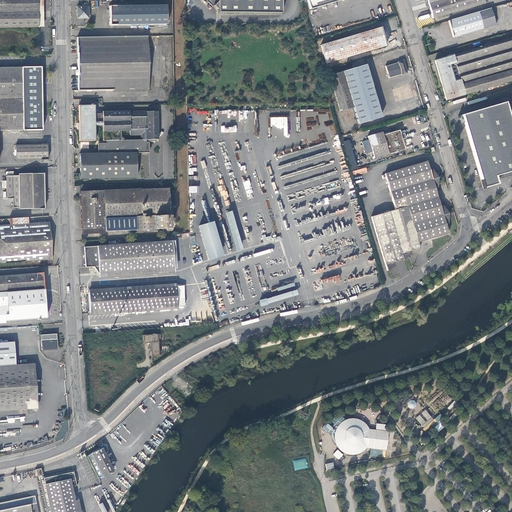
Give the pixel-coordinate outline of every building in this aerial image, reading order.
[(0,0),(0,28),(39,27),(38,0),(0,0)] [(218,0),(215,3),(219,7),(219,11),(282,11),(281,0),(218,0)] [(306,0),(309,9),(339,0),(306,0)] [(426,0),(432,18),(484,3),(483,0),(426,0)] [(108,6),(109,26),(166,25),(166,5),(108,6)] [(76,6),(76,19),(88,18),(88,6),(76,6)] [(496,25),(491,8),(448,20),(453,37),(496,25)] [(320,45),(326,63),(386,45),(380,27),(320,45)] [(77,37),(78,81),(149,80),(147,36),(77,37)] [(511,38),(435,60),(446,100),(511,80),(511,38)] [(385,66),(388,78),(401,74),(401,75),(407,73),(403,60),(397,61),(397,62),(385,66)] [(353,108),(358,123),(380,117),(364,64),(329,75),(333,87),(346,83),(353,108)] [(0,67),(0,130),(25,130),(24,67),(0,67)] [(32,68),(33,136),(46,136),(46,67),(32,68)] [(149,80),(78,81),(78,91),(149,90),(149,80)] [(346,83),(333,87),(340,112),(353,108),(346,83)] [(511,125),(505,102),(461,115),(483,188),(496,184),(494,176),(511,171),(510,165),(511,164),(511,125)] [(77,153),(77,179),(136,178),(136,153),(148,153),(148,143),(145,143),(145,140),(156,140),(156,111),(102,112),(102,113),(94,113),(94,105),(78,105),(78,141),(94,141),(93,126),(101,125),(101,141),(105,141),(105,143),(97,143),(97,153),(77,153)] [(283,127),(283,121),(286,121),(286,117),(271,117),(270,127),(283,127)] [(374,158),(388,153),(404,149),(399,130),(383,134),(382,131),(367,135),(374,158)] [(350,139),(342,141),(350,171),(358,169),(350,139)] [(16,144),(16,161),(49,160),(49,144),(16,144)] [(371,216),(387,271),(395,265),(395,262),(403,259),(411,254),(411,251),(420,248),(418,242),(448,233),(446,227),(445,224),(448,223),(449,213),(443,205),(440,206),(435,188),(438,187),(438,182),(438,177),(433,169),(430,170),(427,161),(385,173),(395,209),(371,216)] [(13,207),(19,209),(44,209),(44,174),(19,174),(19,175),(6,176),(7,198),(13,198),(13,207)] [(159,229),(170,229),(169,188),(139,189),(139,188),(101,190),(101,191),(79,191),(80,230),(105,228),(103,232),(155,230),(159,229)] [(243,249),(233,211),(226,212),(236,251),(243,249)] [(28,223),(28,217),(13,218),(9,219),(9,225),(0,225),(0,263),(5,263),(25,261),(51,259),(48,222),(28,223)] [(221,256),(210,222),(193,226),(204,262),(221,256)] [(95,270),(97,275),(176,270),(173,241),(83,247),(84,267),(93,267),(95,270)] [(0,320),(46,318),(45,304),(43,283),(42,272),(0,275),(0,320)] [(88,292),(90,312),(184,306),(184,298),(183,298),(180,286),(88,292)] [(294,291),(279,295),(280,299),(296,295),(294,291)] [(160,339),(159,334),(142,335),(143,343),(150,342),(150,356),(158,355),(157,339),(160,339)] [(41,340),(42,350),(57,349),(56,339),(41,340)] [(0,407),(36,405),(34,367),(0,369),(0,407)] [(506,443),(511,444),(511,398),(504,403),(499,410),(495,417),(491,422),(488,428),(487,435),(491,441),(500,442),(506,443)] [(407,404),(412,409),(417,404),(412,399),(407,404)] [(459,405),(455,401),(448,409),(452,413),(459,405)] [(420,406),(417,406),(414,408),(414,412),(416,415),(420,415),(422,412),(423,409),(420,406)] [(370,456),(386,457),(389,425),(376,423),(376,429),(370,429),(364,420),(344,418),(343,416),(339,416),(333,420),(332,425),(326,424),(323,426),(332,438),(340,451),(338,450),(333,453),(338,460),(343,456),(343,454),(357,455),(368,448),(371,448),(370,456)] [(420,443),(422,446),(430,440),(428,437),(420,443)] [(101,448),(86,456),(98,478),(112,471),(103,453),(106,449),(103,448),(101,448)] [(293,461),(295,470),(308,467),(306,458),(293,461)] [(77,486),(74,470),(44,477),(50,511),(80,511),(78,500),(75,501),(74,493),(72,487),(77,486)] [(0,511),(37,511),(34,496),(0,503),(0,511)]
